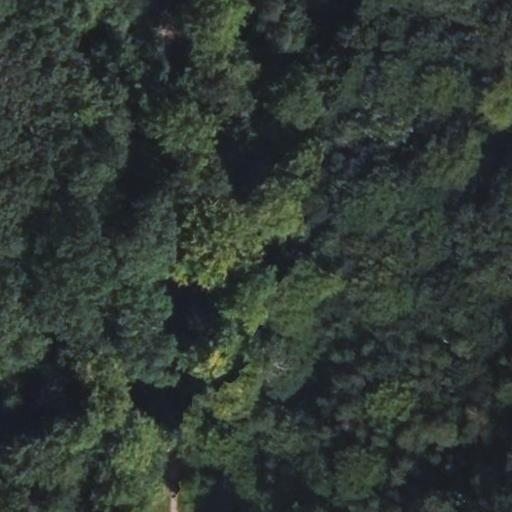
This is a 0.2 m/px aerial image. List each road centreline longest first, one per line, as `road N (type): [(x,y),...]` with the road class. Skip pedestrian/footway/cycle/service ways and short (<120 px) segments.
road 1 (track): [(170,511),(164,0)]
road 2 (track): [(193,511),(511,193)]
road 3 (track): [(0,457),(120,511)]
